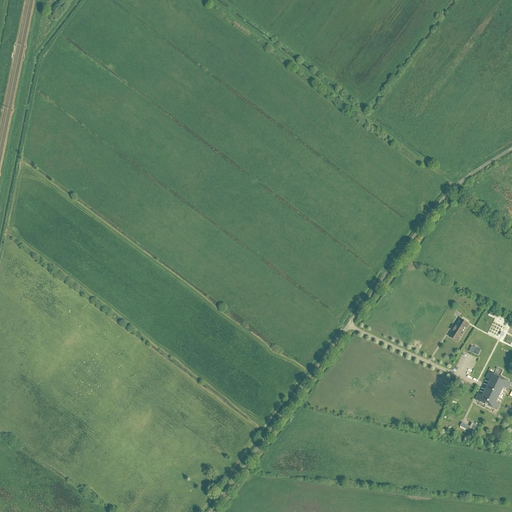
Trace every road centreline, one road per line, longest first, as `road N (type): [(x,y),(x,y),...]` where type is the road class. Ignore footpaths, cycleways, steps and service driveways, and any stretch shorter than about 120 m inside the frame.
road 1 (unclassified): [(210,511),(434,210),(454,186),(511,148)]
road 2 (track): [(454,186),(210,0)]
road 3 (track): [(358,112),(446,0)]
road 4 (track): [(399,257),(511,315)]
